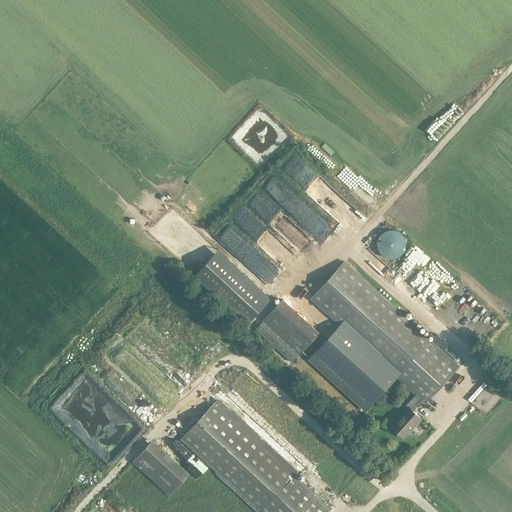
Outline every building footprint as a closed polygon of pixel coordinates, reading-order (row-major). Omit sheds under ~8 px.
[(274,193),(309,235),(318,228),(295,202),(300,198),(286,182),(274,193)] [(255,194),(248,207),(255,210),(262,198),(255,194)] [(266,233),(245,208),(236,216),(256,241),(266,233)] [(217,238),(236,258),(245,250),(226,229),(217,238)] [(377,243),(377,244),(377,246),(377,247),(378,249),(378,250),(379,251),(380,253),(381,254),(382,255),(383,256),(384,257),(385,257),(387,258),(388,258),(390,258),(391,258),(393,258),(394,258),(396,258),(397,257),(398,257),(400,256),(401,255),(402,254),(403,253),(404,251),(404,250),(405,249),(405,247),(406,246),(406,244),(406,243),(405,241),(405,240),(404,238),(404,237),(403,236),(402,235),(401,234),(400,233),(398,232),(397,231),(396,231),(394,230),(393,230),(391,230),(390,230),(388,230),(387,231),(385,231),(384,232),(383,233),(382,234),(381,235),(380,236),(379,237),(378,238),(378,240),(377,241),(377,243)] [(407,249),(399,257),(406,263),(413,254),(407,249)] [(418,269),(421,259),(413,257),(410,266),(418,269)] [(311,299),(339,325),(308,358),(366,410),(396,377),(415,395),(422,401),(424,403),(458,366),(345,262),(311,299)] [(272,329),(299,354),(318,333),(283,300),(263,321),(272,329)] [(263,321),(256,329),(292,361),(299,354),(272,329),(263,321)] [(442,351),(447,346),(449,344),(444,339),(437,347),(442,351)] [(112,353),(131,373),(141,364),(122,343),(112,353)] [(145,385),(163,402),(170,395),(152,378),(145,385)] [(96,397),(100,391),(95,388),(91,394),(96,397)] [(413,411),(422,401),(415,395),(405,405),(408,407),(391,426),(403,438),(421,418),(413,411)] [(181,440),(259,511),(323,511),(328,507),(215,403),(181,440)] [(286,446),(291,438),(286,435),(281,442),(286,446)]
